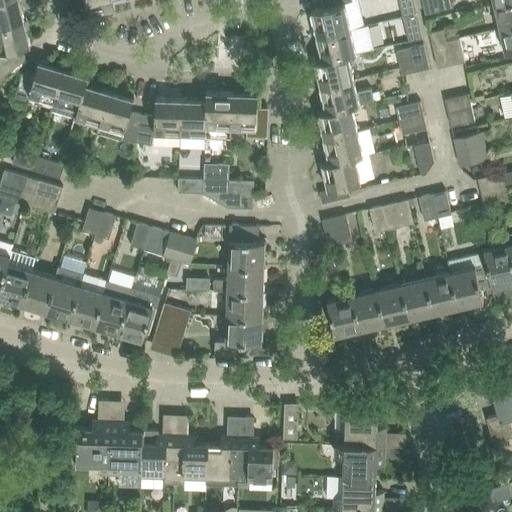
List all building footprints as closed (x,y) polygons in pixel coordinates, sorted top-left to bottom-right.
[(0,0),(0,24),(26,19),(21,0),(0,0)] [(114,0),(87,0),(90,11),(115,5),(114,0)] [(311,10),(317,35),(351,27),(345,2),(353,0),(324,0),(326,7),(311,10)] [(415,0),(401,0),(404,15),(418,12),(415,0)] [(440,9),(437,0),(423,0),(426,12),(440,9)] [(451,0),(437,0),(440,9),(453,6),(451,0)] [(511,0),(505,0),(495,2),(500,27),(511,24),(511,0)] [(418,12),(404,15),(411,42),(425,39),(418,12)] [(0,79),(26,58),(23,46),(32,44),(26,19),(0,24),(0,79)] [(351,27),(317,35),(323,59),(349,53),(375,47),(369,23),(365,24),(351,27)] [(511,24),(500,27),(506,52),(511,50),(511,24)] [(452,63),(447,40),(444,28),(430,31),(439,66),(452,63)] [(460,37),(447,40),(452,63),(466,60),(460,37)] [(425,42),(411,45),(417,70),(431,67),(425,42)] [(417,70),(411,45),(398,49),(403,73),(417,70)] [(321,85),(354,78),(349,53),(323,59),(315,61),(321,85)] [(29,93),(54,101),(64,67),(40,60),(36,74),(24,70),(16,98),(27,101),(29,93)] [(52,109),(76,116),(88,74),(64,67),(54,101),(52,109)] [(76,116),(100,123),(110,89),(87,82),(89,75),(88,74),(76,116)] [(354,78),(321,85),(327,110),(352,104),(375,99),(372,87),(357,90),(354,78)] [(123,138),(138,141),(143,112),(131,110),(135,97),(110,89),(100,123),(98,131),(123,138)] [(207,98),(206,133),(207,133),(218,134),(218,125),(232,126),(233,91),(208,90),(207,98)] [(259,92),(233,91),(232,126),(248,126),(248,135),(269,136),(270,126),(258,125),(259,92)] [(446,98),(449,111),(472,106),(469,92),(446,98)] [(143,112),(138,141),(153,143),(155,131),(180,132),(182,97),(156,96),(155,114),(143,112)] [(207,98),(182,97),(180,132),(206,133),(207,98)] [(396,106),(399,119),(424,113),(421,100),(396,106)] [(318,112),(324,137),(358,129),(352,104),(327,110),(318,112)] [(472,106),(449,111),(452,125),(476,120),(472,106)] [(424,113),(399,119),(403,133),(427,127),(424,113)] [(358,129),(324,137),(330,161),(356,155),(364,153),(358,129)] [(478,131),(455,137),(458,151),(482,145),(480,140),(489,138),(487,129),(478,131)] [(414,142),(422,174),(427,172),(435,160),(430,138),(414,142)] [(482,145),(458,151),(461,164),(485,159),(493,157),(491,148),(483,150),(482,145)] [(13,161),(37,168),(41,154),(17,147),(13,161)] [(41,154),(37,168),(61,175),(65,162),(41,154)] [(330,161),(322,163),(328,188),(320,189),(323,201),(351,195),(348,183),(362,180),(356,155),(330,161)] [(6,168),(2,181),(25,188),(29,175),(6,168)] [(479,177),(482,190),(506,185),(502,171),(479,177)] [(178,190),(204,191),(204,177),(179,176),(178,190)] [(204,177),(204,191),(228,206),(254,207),(254,193),(229,192),(229,177),(204,177)] [(255,178),(229,177),(229,192),(254,193),(255,178)] [(41,178),(37,191),(60,199),(64,185),(41,178)] [(25,188),(2,181),(0,186),(0,194),(21,201),(25,188)] [(506,185),(482,190),(485,204),(509,199),(506,185)] [(447,189),(433,192),(439,216),(453,213),(447,189)] [(60,199),(37,191),(33,205),(55,212),(60,199)] [(439,216),(433,192),(420,195),(425,219),(439,216)] [(409,198),(384,204),(389,228),(415,222),(409,198)] [(389,228),(384,204),(371,207),(376,231),(389,228)] [(83,229),(96,233),(103,210),(90,206),(83,229)] [(103,210),(96,233),(110,237),(117,214),(103,210)] [(323,218),(326,231),(350,226),(347,212),(323,218)] [(132,244),(144,248),(151,225),(139,221),(132,244)] [(230,223),(229,264),(265,265),(266,239),(259,239),(256,224),(230,223)] [(151,225),(144,248),(158,252),(164,254),(171,231),(165,229),(151,225)] [(350,226),(326,231),(330,245),(353,240),(350,226)] [(171,231),(164,254),(172,256),(168,272),(177,274),(181,259),(177,258),(184,235),(171,231)] [(184,235),(177,258),(191,262),(198,239),(184,235)] [(484,247),(478,249),(479,254),(482,265),(487,283),(488,288),(493,287),(496,297),(511,293),(511,279),(511,278),(511,277),(511,253),(509,242),(484,247)] [(0,287),(8,260),(11,253),(0,249),(0,287)] [(0,287),(0,295),(22,302),(33,267),(36,256),(21,251),(17,263),(9,260),(8,260),(0,287)] [(466,257),(449,261),(451,270),(459,305),(483,299),(483,300),(484,300),(481,285),(487,283),(482,265),(479,254),(474,255),(466,257)] [(57,275),(46,310),(47,310),(70,317),(81,282),(84,272),(60,264),(57,275)] [(215,288),(228,289),(264,290),(265,265),(229,264),(228,278),(215,277),(215,288)] [(22,302),(46,310),(57,275),(33,267),(22,302)] [(451,270),(426,276),(435,311),(459,305),(451,270)] [(426,276),(402,281),(410,316),(435,311),(426,276)] [(95,324),(119,332),(133,286),(108,279),(105,289),(95,324)] [(402,281),(378,287),(386,322),(410,316),(402,281)] [(70,317),(95,324),(105,289),(81,282),(70,317)] [(133,286),(119,332),(143,339),(154,304),(158,305),(161,293),(133,286)] [(378,287),(353,293),(361,328),(386,322),(378,287)] [(228,289),(227,314),(264,315),(264,290),(228,289)] [(361,328),(353,293),(328,299),(336,335),(337,334),(361,328)] [(157,328),(170,332),(178,305),(165,301),(157,328)] [(154,304),(147,329),(150,330),(158,305),(154,304)] [(178,305),(170,332),(183,336),(191,309),(178,305)] [(264,315),(227,314),(226,340),(215,339),(215,353),(243,354),(249,344),(249,340),(263,341),(264,315)] [(511,373),(503,376),(506,384),(492,388),(499,413),(487,417),(494,441),(511,435),(511,373)] [(285,406),(284,437),(298,438),(299,406),(285,406)] [(338,432),(338,443),(379,444),(379,435),(388,436),(388,425),(379,425),(380,410),(347,409),(347,432),(338,432)] [(99,468),(111,468),(113,427),(104,427),(105,419),(99,419),(94,418),(94,427),(80,426),(78,467),(99,468)] [(122,472),(143,473),(145,429),(132,428),(132,420),(122,419),(121,428),(113,427),(111,468),(122,469),(122,472)] [(145,429),(143,473),(165,474),(165,482),(175,482),(177,441),(169,441),(169,432),(163,432),(158,432),(159,429),(146,429),(145,429)] [(187,474),(208,475),(209,442),(196,442),(196,433),(186,433),(185,441),(177,441),(175,482),(187,483),(187,474)] [(208,483),(240,485),(242,443),(233,443),(234,435),(223,435),(223,443),(209,442),(208,475),(208,483)] [(242,443),(240,485),(252,485),(252,477),(274,478),(276,445),(261,444),(261,436),(251,436),(250,444),(242,443)] [(346,454),(345,475),(378,476),(378,463),(387,463),(387,453),(379,452),(379,444),(338,443),(337,453),(346,454)] [(284,459),(284,472),(298,473),(298,459),(284,459)] [(511,459),(502,463),(505,475),(511,472),(511,459)] [(288,475),(287,486),(295,486),(295,475),(288,475)] [(336,497),(336,507),(377,509),(377,500),(385,500),(386,490),(378,490),(378,476),(345,475),(345,497),(336,497)] [(491,486),(478,490),(482,504),(496,500),(491,486)] [(88,501),(87,511),(105,511),(106,501),(88,501)]
